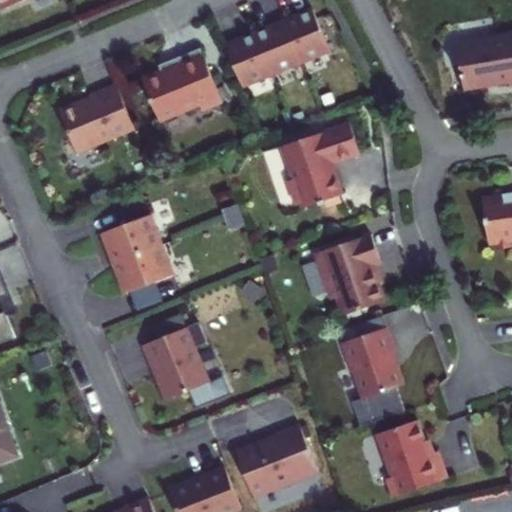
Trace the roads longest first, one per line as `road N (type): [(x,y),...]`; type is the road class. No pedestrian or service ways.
road 1 (residential): [(0,139),(133,456)]
road 2 (residential): [(440,152),(427,190),(428,225),(476,377)]
road 3 (residential): [(0,88),(195,0)]
road 4 (residential): [(360,0),(440,152)]
